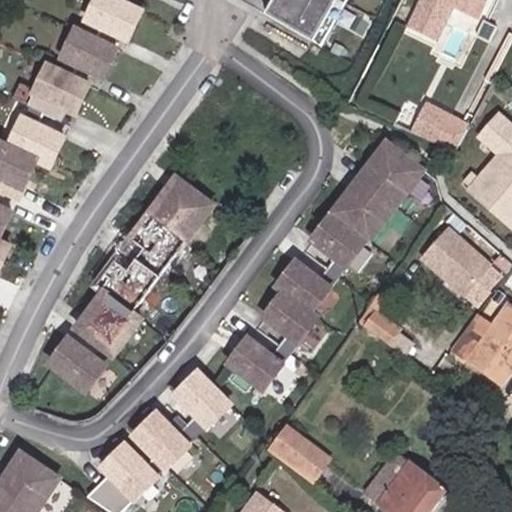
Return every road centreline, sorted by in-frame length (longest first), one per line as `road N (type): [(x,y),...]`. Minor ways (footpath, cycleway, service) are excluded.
road 1 (residential): [(0,414),(62,436),(106,432),(262,245),(325,150),(318,121),(206,36)]
road 2 (residential): [(206,36),(85,218),(0,381)]
